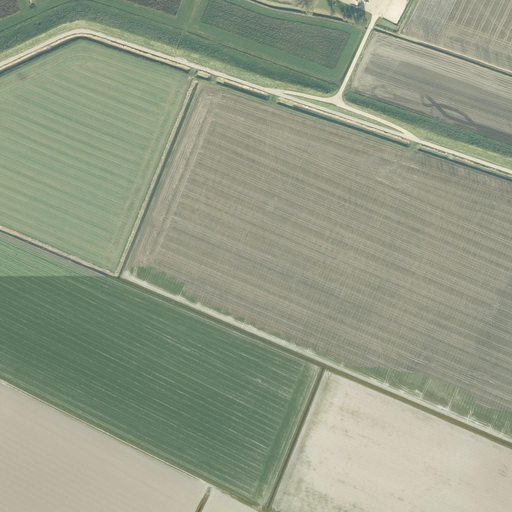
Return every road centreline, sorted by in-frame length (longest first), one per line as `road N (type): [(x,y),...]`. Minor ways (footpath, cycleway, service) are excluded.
road 1 (unclassified): [(511,172),(89,31),(0,64)]
road 2 (track): [(0,381),(264,511)]
road 3 (track): [(342,87),(184,29),(195,0)]
